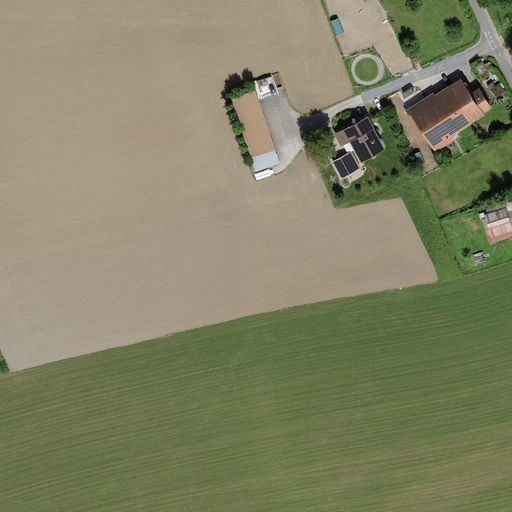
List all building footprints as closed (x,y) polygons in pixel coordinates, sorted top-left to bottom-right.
[(447,84),(470,120),(490,106),(478,88),(470,92),(460,77),(447,84)] [(447,84),(405,109),(422,135),(426,133),(435,148),(449,138),(454,132),(470,120),(447,84)] [(254,168),(276,161),(251,86),(229,94),(254,168)] [(361,156),(381,146),(364,114),(333,130),(339,141),(349,135),(361,156)] [(349,149),(331,160),(340,175),(358,165),(349,149)] [(511,200),(479,212),(490,241),(511,232),(511,231),(508,220),(511,218),(511,200)]
